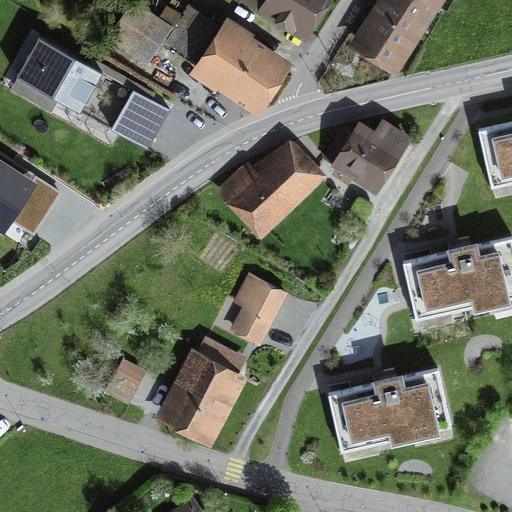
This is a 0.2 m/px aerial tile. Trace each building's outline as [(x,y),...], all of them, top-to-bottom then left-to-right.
[(321,0),(258,0),(305,28),(321,0)] [(432,0),(387,0),(359,46),(391,66),(432,0)] [(150,69),(176,30),(136,4),(110,43),(150,69)] [(280,67),(198,12),(175,45),(258,101),(280,67)] [(102,72),(39,36),(16,76),(80,112),(102,72)] [(147,148),(169,109),(133,88),(111,128),(147,148)] [(371,129),(358,120),(333,158),(372,184),(404,135),(378,118),(371,129)] [(511,123),(484,130),(496,180),(511,176),(511,123)] [(312,177),(285,148),(261,171),(254,164),(228,188),(262,224),(312,177)] [(33,180),(0,158),(0,225),(2,227),(33,180)] [(511,294),(511,261),(508,241),(406,262),(417,314),(511,294)] [(291,294),(253,275),(238,305),(243,307),(232,330),(264,347),(291,294)] [(254,362),(209,339),(202,353),(197,351),(159,423),(215,451),(252,379),(246,377),(254,362)] [(158,377),(124,360),(106,395),(140,412),(158,377)] [(343,447),(446,424),(434,372),(331,395),(343,447)]
